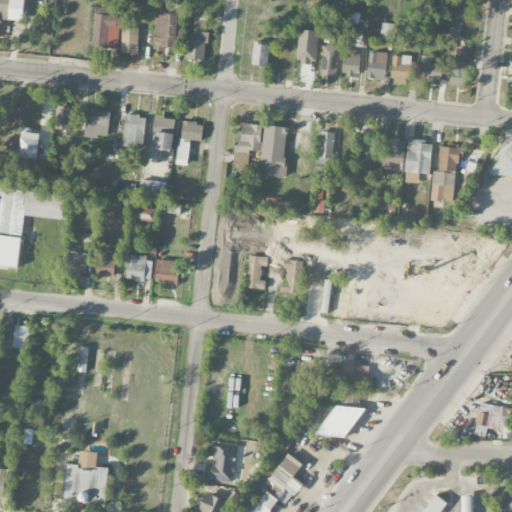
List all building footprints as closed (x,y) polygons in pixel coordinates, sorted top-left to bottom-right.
[(9,0),(0,0),(0,19),(8,20),(9,0)] [(10,0),(9,20),(23,20),(24,0),(10,0)] [(117,48),(118,9),(95,8),(94,47),(117,48)] [(154,48),(176,49),(178,16),(156,15),(154,48)] [(394,40),(395,23),(382,23),(381,39),(394,40)] [(137,54),(139,28),(122,27),(121,53),(137,54)] [(296,61),(315,64),(319,32),(300,29),(296,61)] [(188,60),(206,60),(207,33),(189,32),(188,60)] [(270,43),(253,43),(252,65),(269,66),(270,43)] [(321,77),(337,77),(338,46),(323,46),(321,77)] [(360,50),(344,50),(343,75),(359,76),(360,50)] [(370,51),(367,78),(384,81),(387,53),(370,51)] [(409,84),(410,56),(392,55),(391,83),(409,84)] [(431,64),(431,56),(422,56),(421,73),(428,74),(428,83),(441,84),(442,65),(431,64)] [(451,84),(467,85),(468,62),(452,61),(451,84)] [(70,131),(73,107),(56,106),(53,129),(70,131)] [(85,136),(107,138),(110,111),(87,108),(85,136)] [(143,149),(147,117),(126,114),(122,146),(143,149)] [(153,148),(173,150),(176,118),(156,116),(153,148)] [(181,139),(201,142),(204,124),(183,121),(181,139)] [(259,153),(262,126),(243,123),(241,140),(236,139),(235,151),(259,153)] [(261,175),(285,176),(288,127),(264,126),(261,175)] [(39,159),(39,133),(32,133),(32,129),(22,128),(21,158),(39,159)] [(333,169),(334,132),(320,132),(319,168),(333,169)] [(379,138),(365,136),(361,158),(375,160),(379,138)] [(382,170),(404,170),(404,139),(383,139),(382,170)] [(418,184),(419,173),(430,175),(433,142),(409,140),(404,182),(418,184)] [(511,175),(511,140),(502,140),(499,174),(511,175)] [(176,165),(188,166),(190,142),(178,142),(176,165)] [(455,202),(459,145),(452,145),(451,147),(440,146),(438,172),(433,171),(431,200),(455,202)] [(234,164),(248,165),(249,154),(235,153),(234,164)] [(168,183),(142,179),(139,195),(165,199),(168,183)] [(65,193),(0,187),(0,267),(18,269),(24,215),(62,219),(65,193)] [(181,204),(164,202),(163,212),(180,215),(181,204)] [(154,221),(155,209),(137,207),(135,219),(154,221)] [(68,271),(86,273),(88,253),(70,251),(68,271)] [(152,257),(127,256),(127,280),(151,280),(152,257)] [(265,289),(266,280),(261,280),(262,266),(268,266),(268,257),(247,256),(246,289),(265,289)] [(115,277),(115,258),(96,258),(96,277),(115,277)] [(179,284),(180,261),(157,260),(156,283),(179,284)] [(303,261),(284,260),(283,268),(288,268),(287,283),(281,283),(281,293),(301,293),(303,261)] [(12,347),(28,349),(30,327),(15,325),(12,347)] [(86,372),(88,347),(79,346),(78,372),(86,372)] [(343,380),(368,381),(369,366),(353,365),(354,361),(344,360),(343,380)] [(511,432),(511,427),(511,407),(478,403),(475,424),(501,428),(501,430),(511,432)] [(324,435),(353,439),(356,408),(328,405),(324,435)] [(204,479),(233,483),(237,444),(214,442),(212,465),(206,464),(204,479)] [(106,503),(107,468),(97,467),(98,452),(79,451),(79,465),(65,464),(63,501),(106,503)] [(301,483),(293,478),(302,465),(289,456),(273,480),(287,490),(280,500),(287,504),(301,483)] [(0,494),(5,495),(5,479),(13,480),(14,470),(0,469),(0,494)] [(240,495),(234,490),(226,499),(231,504),(240,495)] [(269,511),(279,500),(267,491),(252,511),(269,511)] [(201,511),(223,511),(228,502),(206,493),(199,511),(201,511)] [(421,511),(441,511),(448,502),(434,493),(421,511)] [(462,511),(473,511),(473,496),(462,496),(462,511)]
